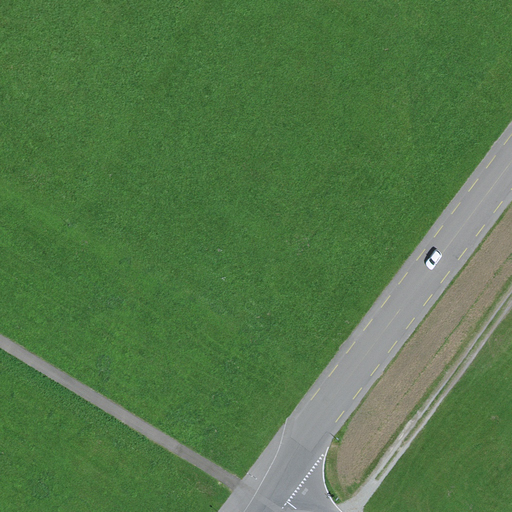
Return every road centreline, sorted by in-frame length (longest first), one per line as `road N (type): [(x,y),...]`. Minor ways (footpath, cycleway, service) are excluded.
road 1 (unclassified): [(511,159),(342,385),(260,511)]
road 2 (track): [(511,301),(352,511)]
